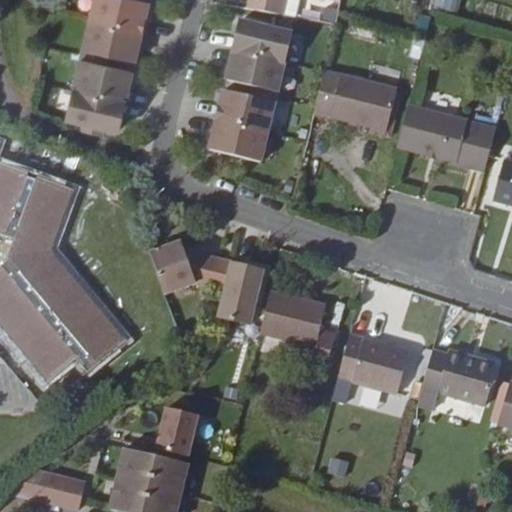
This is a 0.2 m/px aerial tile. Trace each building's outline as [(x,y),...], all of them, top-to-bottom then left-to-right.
[(235,0),(231,20),(266,26),(271,0),(235,0)] [(458,16),(462,0),(461,0),(435,0),(433,10),(458,16)] [(117,74),(131,14),(79,2),(49,132),(101,144),(115,84),(80,76),(82,66),(117,74)] [(275,44),(224,32),(210,92),(245,100),(242,110),(208,102),(194,162),(246,174),(275,44)] [(375,93),(307,77),(297,120),(336,130),(334,136),(363,144),(375,93)] [(465,182),(471,162),(477,139),(390,115),(380,154),(439,171),(438,174),(465,182)] [(0,312),(47,369),(75,346),(86,360),(124,328),(49,239),(69,178),(0,154),(0,312)] [(511,173),(488,167),(479,201),(504,209),(502,215),(511,217),(511,173)] [(479,201),(477,208),(502,215),(504,209),(479,201)] [(180,237),(148,249),(163,289),(194,278),(180,237)] [(238,331),(250,277),(219,270),(206,324),(238,331)] [(256,298),(246,340),(295,353),(292,367),(307,371),(315,337),(300,334),(305,310),(256,298)] [(330,338),(321,375),(319,381),(379,396),(390,354),(330,338)] [(431,360),(415,356),(405,391),(468,408),(479,368),(432,355),(431,360)] [(511,390),(494,386),(482,427),(511,435),(511,390)] [(145,467),(169,473),(171,466),(177,467),(186,426),(156,419),(146,460),(145,467)] [(328,475),(346,479),(349,463),(331,459),(328,475)] [(168,511),(177,475),(169,473),(145,467),(114,460),(102,511),(168,511)] [(25,472),(19,503),(67,511),(79,511),(85,483),(25,472)]
